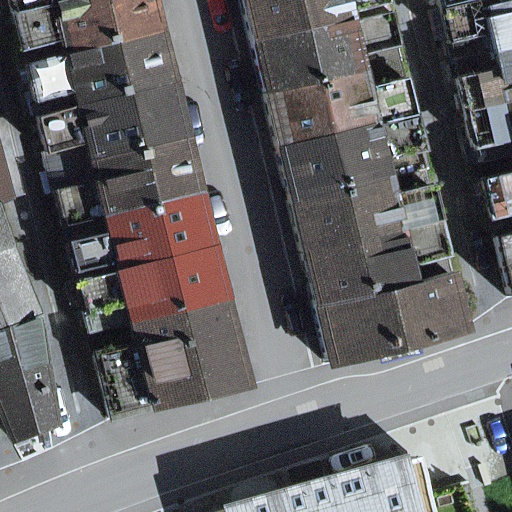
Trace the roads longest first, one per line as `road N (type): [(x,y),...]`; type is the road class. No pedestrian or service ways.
road 1 (residential): [(195,0),(296,419)]
road 2 (residential): [(414,0),(498,355)]
road 3 (residential): [(44,511),(296,419)]
road 4 (residential): [(296,419),(498,355)]
